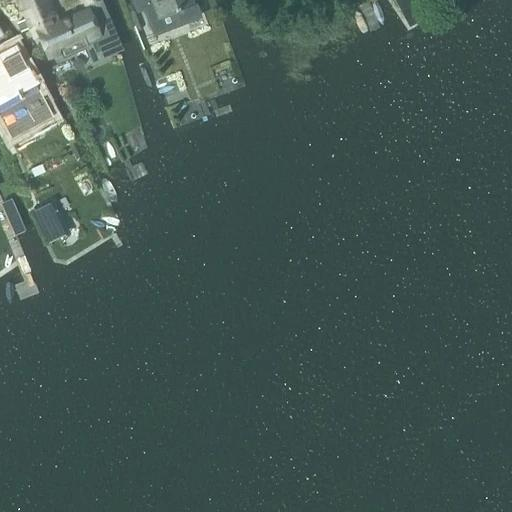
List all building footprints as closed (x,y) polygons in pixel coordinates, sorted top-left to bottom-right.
[(46,57),(69,47),(97,34),(87,12),(59,24),(47,0),(21,0),(17,2),(26,21),(18,25),(22,33),(28,30),(33,41),(38,38),(46,57)] [(130,0),(137,16),(144,13),(149,25),(195,7),(192,0),(130,0)] [(413,0),(399,0),(410,19),(421,13),(413,0)] [(0,54),(0,119),(4,128),(27,116),(46,106),(14,47),(0,54)] [(11,200),(2,204),(11,228),(14,227),(21,224),(11,200)] [(34,212),(33,212),(49,245),(50,244),(59,239),(56,232),(65,227),(54,203),(34,212)]
